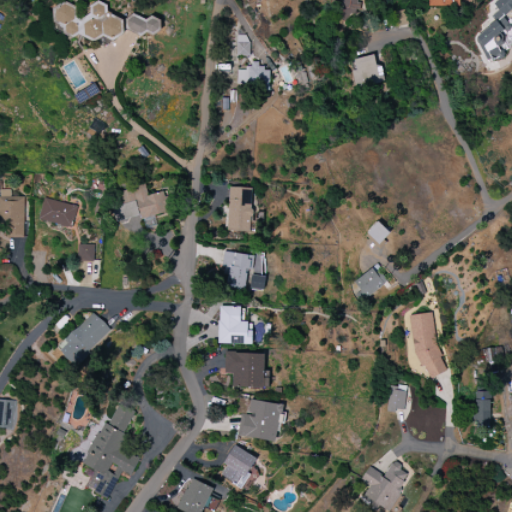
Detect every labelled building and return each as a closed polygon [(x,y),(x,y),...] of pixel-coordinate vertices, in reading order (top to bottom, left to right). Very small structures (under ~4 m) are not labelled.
[(338,0),(336,22),(347,24),(349,11),(361,13),(362,0),(338,0)] [(503,14),(511,9),(511,0),(495,0),(490,3),(500,22),(473,36),(487,63),(504,54),(500,46),(507,42),(502,33),(511,29),(503,14)] [(53,9),(55,30),(73,39),(79,35),(94,42),(104,38),(114,42),(125,35),(127,30),(141,38),(147,34),(153,37),(162,31),(162,22),(151,16),(147,20),(134,14),(124,19),(108,13),(108,6),(99,1),(91,7),(90,14),(82,20),(78,18),(78,7),(66,2),(53,9)] [(392,12),(392,27),(406,26),(406,11),(392,12)] [(380,65),(376,66),(373,54),(353,60),(356,70),(351,71),(356,90),(385,82),(380,65)] [(236,86),(268,87),(269,69),(258,69),(258,63),(250,62),(250,69),(237,69),(236,86)] [(168,212),(163,192),(147,196),(144,186),(109,194),(116,223),(141,217),(141,219),(168,212)] [(250,232),(251,188),(228,188),(227,231),(250,232)] [(23,197),(11,197),(11,190),(0,190),(0,237),(23,238),(23,197)] [(71,228),(77,207),(44,198),(38,220),(71,228)] [(93,245),(78,245),(77,261),(93,262),(93,245)] [(245,290),(247,269),(252,270),(253,255),(224,253),(222,275),(227,275),(226,288),(245,290)] [(388,284),(377,266),(354,280),(364,298),(388,284)] [(265,277),(251,275),(250,289),(263,290),(265,277)] [(251,344),(252,331),(247,331),(247,322),(240,322),(240,307),(218,306),(218,344),(251,344)] [(56,348),(74,367),(111,331),(93,312),(56,348)] [(409,316),(416,369),(426,367),(428,377),(441,375),(433,312),(409,316)] [(487,363),(503,360),(501,347),(485,350),(487,363)] [(265,354),(224,353),(224,374),(232,374),(232,387),(264,388),(265,354)] [(404,412),(406,387),(388,386),(386,411),(404,412)] [(490,392),(475,392),(474,425),(490,426),(490,392)] [(0,428),(15,429),(16,401),(0,399),(0,428)] [(135,411),(114,401),(84,468),(116,482),(121,472),(131,476),(139,458),(118,448),(135,411)] [(218,475),(240,488),(257,459),(235,446),(218,475)] [(368,467),(361,481),(369,485),(363,497),(389,510),(409,472),(391,463),(384,476),(368,467)] [(202,511),(213,488),(190,479),(177,510),(182,511),(202,511)]
